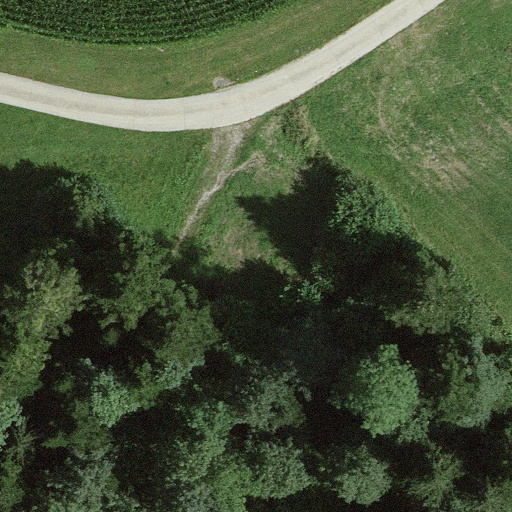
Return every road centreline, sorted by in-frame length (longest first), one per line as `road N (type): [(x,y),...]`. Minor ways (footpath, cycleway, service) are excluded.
road 1 (track): [(0,85),(136,116),(229,110),(306,76),(421,0)]
road 2 (track): [(229,110),(177,269)]
